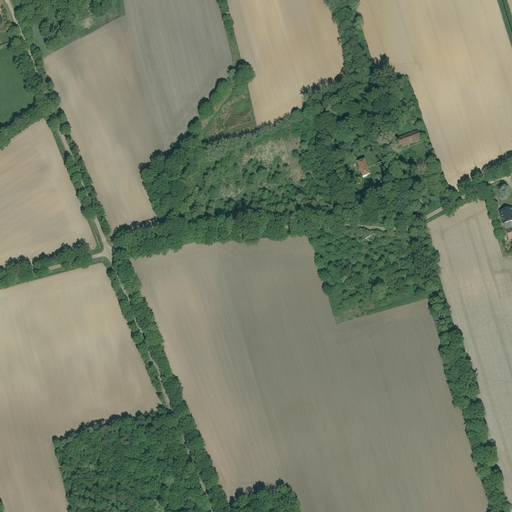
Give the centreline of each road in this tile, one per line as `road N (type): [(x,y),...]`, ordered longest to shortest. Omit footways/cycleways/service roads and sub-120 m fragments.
road 1 (unclassified): [(6,0),(213,511)]
road 2 (track): [(511,173),(410,228),(246,227),(0,281)]
